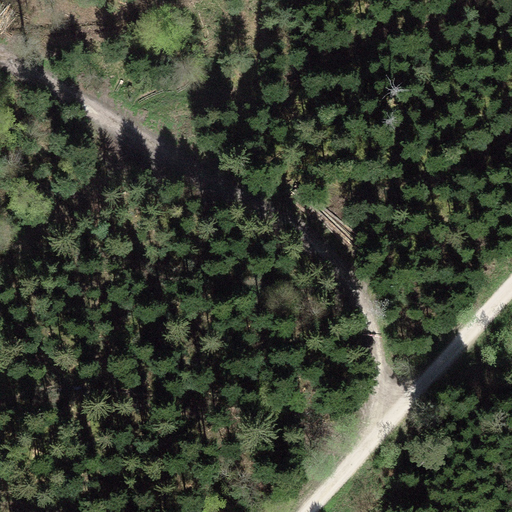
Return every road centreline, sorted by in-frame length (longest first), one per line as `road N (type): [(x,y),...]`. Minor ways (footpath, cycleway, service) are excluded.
road 1 (track): [(365,447),(376,334),(359,294),(321,247),(0,59)]
road 2 (track): [(511,286),(308,511)]
